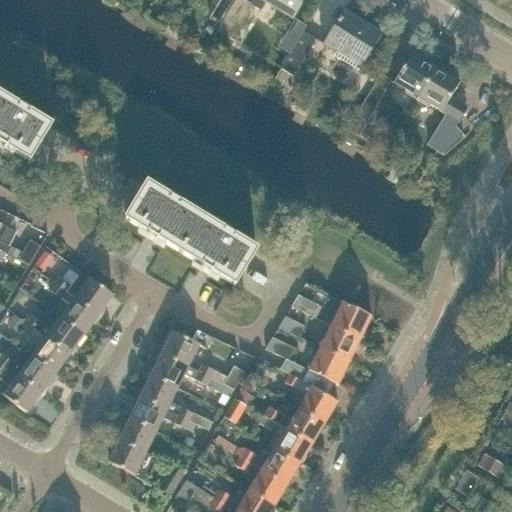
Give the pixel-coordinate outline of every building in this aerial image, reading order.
[(226,15),(235,0),(219,0),(218,3),(219,4),(216,8),(226,15)] [(254,8),(251,5),(242,0),(235,0),(226,15),(220,25),(216,31),(233,42),(254,8)] [(258,0),(293,20),(304,0),(258,0)] [(220,25),(226,15),(216,8),(209,19),(220,25)] [(359,71),(381,36),(344,13),(324,45),(337,54),(335,56),(359,71)] [(302,38),(304,34),(307,29),(295,22),(290,31),(301,38),(302,38)] [(302,38),(301,38),(281,71),(282,72),(278,79),(291,86),(295,79),(293,78),(316,41),(304,34),(302,38)] [(425,63),(416,57),(413,55),(395,85),(419,99),(439,65),(430,59),(427,60),(425,63)] [(459,124),(468,108),(451,98),(460,84),(447,76),(449,73),(448,70),(439,65),(419,99),(446,115),(439,126),(450,133),(456,122),(459,124)] [(386,93),(392,82),(381,76),(357,117),(368,124),(387,94),(386,93)] [(363,92),(364,90),(361,88),(353,102),(354,103),(342,123),(349,127),(361,106),(362,107),(369,95),(363,92)] [(0,144),(30,162),(51,127),(28,113),(29,112),(19,106),(19,107),(0,95),(0,144)] [(438,152),(450,133),(439,126),(428,146),(438,152)] [(171,198),(170,199),(147,185),(126,220),(181,253),(202,218),(180,205),(180,204),(171,198)] [(225,230),(224,232),(202,218),(181,253),(235,286),(256,251),(234,237),(234,236),(225,230)] [(0,252),(5,255),(9,247),(0,242),(0,238),(6,227),(0,224),(0,252)] [(29,266),(41,247),(30,241),(19,260),(29,266)] [(65,293),(71,286),(61,279),(56,285),(65,293)] [(98,317),(113,297),(90,280),(75,300),(98,317)] [(75,300),(65,293),(56,285),(50,292),(70,307),(61,320),(84,337),(98,317),(75,300)] [(311,318),(318,306),(299,296),(292,307),(311,318)] [(360,341),(372,318),(342,303),(331,327),(360,341)] [(18,333),(25,323),(15,315),(8,325),(18,333)] [(61,320),(52,332),(32,317),(27,324),(69,356),(84,337),(61,320)] [(299,339),(305,328),(285,318),(279,328),(299,339)] [(55,375),(69,356),(27,324),(22,331),(42,346),(33,358),(55,375)] [(349,363),(360,341),(331,327),(320,349),(349,363)] [(188,368),(199,346),(173,333),(162,355),(188,368)] [(288,361),(294,349),(273,338),(266,350),(286,360),(288,361)] [(338,386),(349,363),(320,349),(309,372),(333,383),(338,386)] [(199,373),(188,368),(162,355),(152,377),(178,390),(185,376),(222,395),(218,403),(225,406),(229,399),(234,391),(224,386),(210,379),(199,373)] [(9,370),(14,363),(4,356),(0,360),(0,374),(3,377),(2,379),(11,387),(4,397),(27,414),(41,394),(19,378),(9,370)] [(41,394),(55,375),(33,358),(19,378),(41,394)] [(309,372),(288,361),(286,360),(280,370),(290,377),(291,376),(302,383),(309,372)] [(210,379),(214,371),(203,366),(199,373),(210,379)] [(234,390),(244,373),(234,367),(228,378),(225,384),(234,390)] [(224,386),(225,384),(228,378),(214,371),(210,379),(224,386)] [(325,396),(333,383),(309,372),(302,383),(325,396)] [(325,396),(302,383),(291,376),(290,377),(286,384),(298,391),(308,397),(300,410),(325,425),(338,404),(325,396)] [(171,403),(178,390),(152,377),(141,398),(189,422),(196,426),(208,432),(212,423),(171,403)] [(249,407),(254,398),(240,390),(235,399),(249,407)] [(189,422),(141,398),(131,419),(157,432),(163,419),(192,433),(196,426),(189,422)] [(235,427),(247,407),(234,400),(223,419),(235,427)] [(292,422),(269,408),(264,416),(282,427),(287,430),(312,446),(325,425),(300,410),(292,422)] [(146,454),(157,432),(131,419),(120,441),(146,454)] [(312,446),(287,430),(282,427),(277,434),(278,435),(270,448),(275,451),(300,466),(312,446)] [(233,454),(236,448),(218,436),(214,442),(233,454)] [(157,460),(146,454),(120,441),(109,463),(146,482),(157,460)] [(483,462),(507,470),(511,455),(511,454),(488,447),(483,462)] [(268,463),(258,457),(246,449),(240,458),(253,465),(262,472),(288,487),(300,466),(275,451),(268,463)] [(247,474),(253,465),(240,458),(235,466),(247,474)] [(177,469),(186,474),(192,464),(183,459),(177,469)] [(186,474),(175,469),(172,467),(158,490),(172,498),(186,474)] [(275,507),(288,487),(262,472),(250,492),(275,507)] [(459,494),(476,505),(488,487),(471,475),(459,494)] [(187,507),(198,489),(186,481),(175,500),(187,507)] [(214,498),(227,506),(232,497),(219,490),(214,498)] [(272,511),(275,507),(250,492),(237,511),(272,511)] [(476,511),(453,497),(443,511),(476,511)] [(218,511),(223,511),(227,506),(214,498),(209,506),(218,511)]
